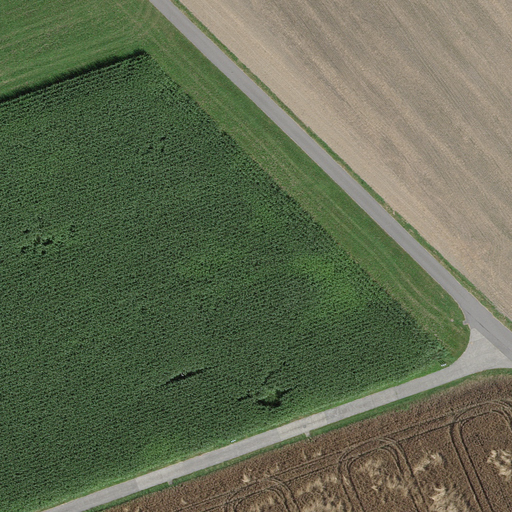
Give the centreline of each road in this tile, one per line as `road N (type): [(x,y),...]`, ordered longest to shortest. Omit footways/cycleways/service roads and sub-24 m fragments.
road 1 (track): [(158,0),(511,344)]
road 2 (track): [(511,352),(70,511)]
